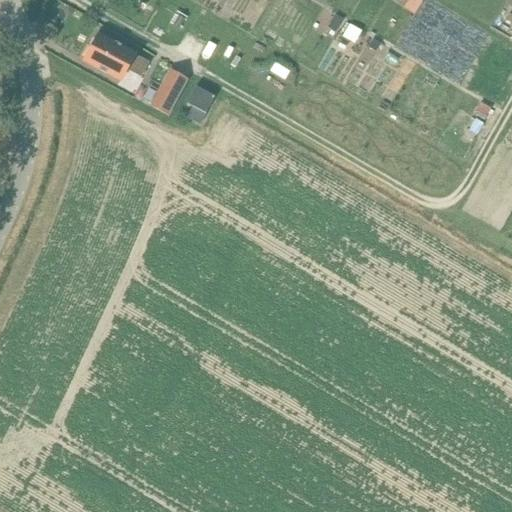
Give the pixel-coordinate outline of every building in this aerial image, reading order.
[(413,1),(408,8),(415,13),(420,6),(413,1)] [(335,15),(328,27),(337,33),(344,21),(335,15)] [(84,61),(120,81),(127,70),(140,77),(147,64),(134,57),(134,56),(98,36),(84,61)] [(373,39),(368,47),(377,52),(381,44),(373,39)] [(155,96),(149,107),(151,108),(167,116),(187,81),(169,70),(155,96)] [(206,114),(205,114),(214,98),(195,88),(186,104),(192,107),(186,120),(199,126),(206,114)]
